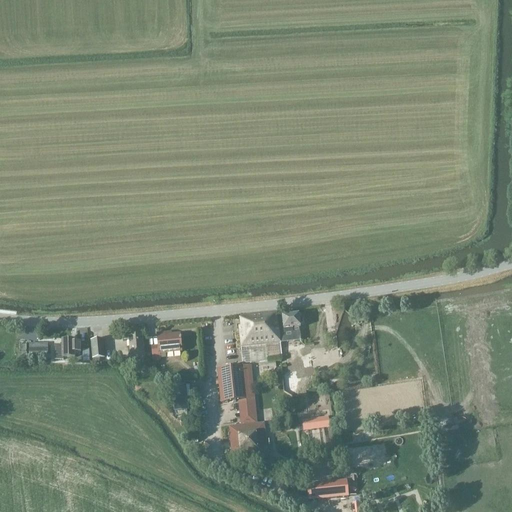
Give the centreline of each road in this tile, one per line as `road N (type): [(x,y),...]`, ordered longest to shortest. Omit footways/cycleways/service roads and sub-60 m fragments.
road 1 (tertiary): [(0,317),(88,321),(266,305),(511,262)]
road 2 (unknown): [(217,310),(210,445)]
